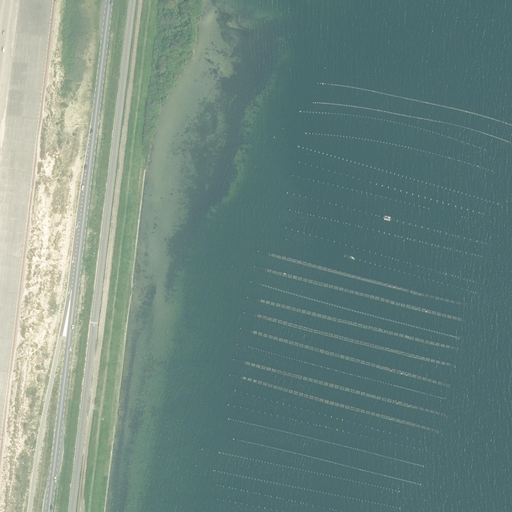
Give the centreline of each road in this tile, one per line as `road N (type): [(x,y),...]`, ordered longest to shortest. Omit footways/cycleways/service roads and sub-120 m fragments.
road 1 (tertiary): [(71,511),(132,0)]
road 2 (primary): [(75,279),(109,0)]
road 3 (primary): [(75,279),(29,511)]
road 4 (primary): [(48,511),(75,279)]
